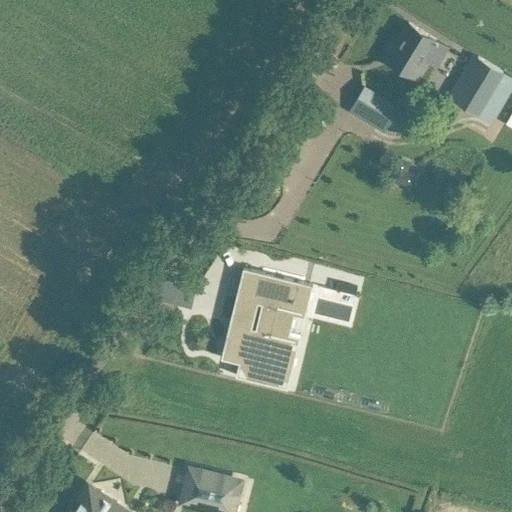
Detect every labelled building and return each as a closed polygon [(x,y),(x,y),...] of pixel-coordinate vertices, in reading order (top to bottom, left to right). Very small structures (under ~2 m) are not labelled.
[(426,57),(436,39),(409,22),(398,40),(394,38),(383,56),(419,78),(430,60),(426,57)] [(511,93),(511,75),(495,66),(478,55),(452,98),(494,123),(511,93)] [(412,114),(382,96),(365,85),(350,110),(397,138),(412,114)] [(296,337),(289,336),(273,332),(280,305),(296,309),(303,311),(309,283),(313,284),(314,282),(244,265),(243,267),(244,267),(238,294),(237,294),(237,296),(263,301),(257,326),(234,321),(230,336),(231,336),(226,356),(222,355),(222,356),(243,362),(240,373),(237,372),(236,374),(288,387),(288,385),(285,384),(296,337)] [(212,474),(205,505),(233,511),(240,480),(212,474)] [(118,501),(111,502),(103,496),(102,490),(96,491),(90,487),(73,511),(123,511),(124,511),(119,507),(118,501)]
